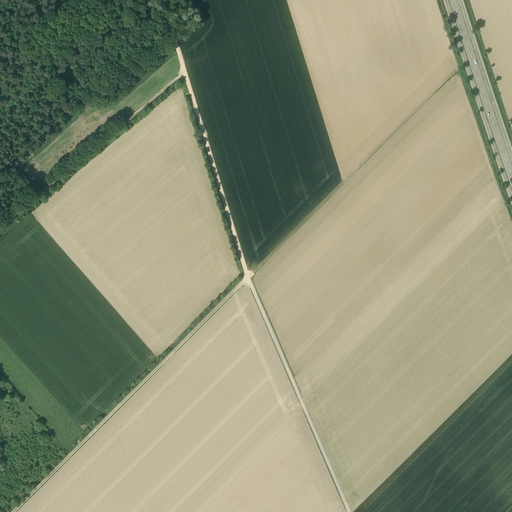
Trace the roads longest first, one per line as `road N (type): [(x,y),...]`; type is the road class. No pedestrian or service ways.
road 1 (track): [(163,8),(247,276),(332,471)]
road 2 (track): [(247,276),(13,511)]
road 3 (track): [(247,276),(456,70)]
road 4 (track): [(183,71),(33,201)]
road 5 (primary): [(511,173),(454,0)]
